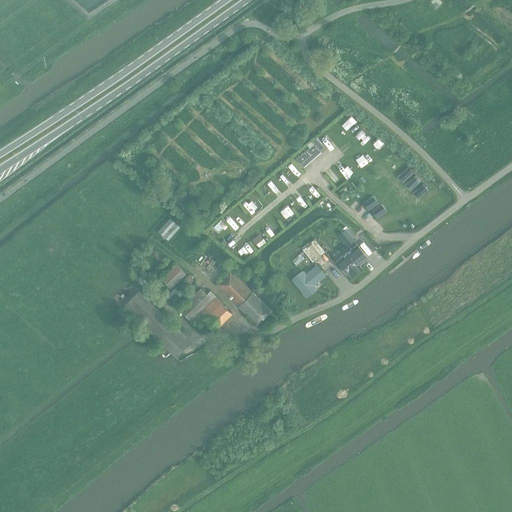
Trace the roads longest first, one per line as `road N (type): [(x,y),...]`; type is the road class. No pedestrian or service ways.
road 1 (primary): [(0,169),(244,0)]
road 2 (primary): [(222,0),(0,154)]
road 3 (unclassified): [(253,331),(346,296),(465,199)]
